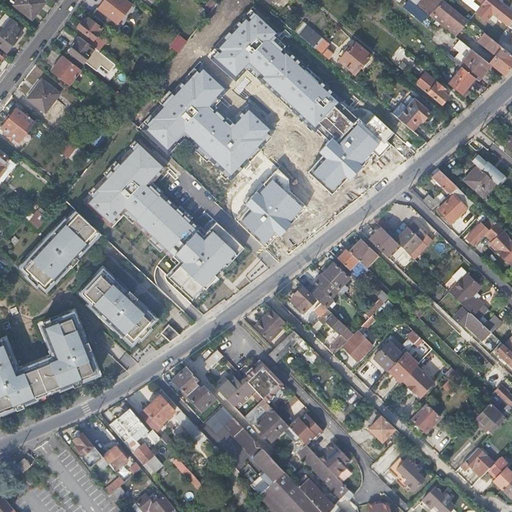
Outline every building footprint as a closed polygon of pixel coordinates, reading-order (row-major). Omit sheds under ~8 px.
[(44,2),(40,0),(17,0),(14,5),(31,19),(44,2)] [(103,0),(92,14),(105,25),(111,17),(118,22),(131,5),(124,0),(103,0)] [(423,9),(430,0),(419,0),(416,4),(423,9)] [(468,19),(443,0),(430,0),(423,9),(455,35),(468,19)] [(484,32),(487,34),(491,29),(486,25),(493,17),(485,11),(487,9),(492,1),(491,0),(484,0),(479,8),(469,20),(484,32)] [(278,32),(252,9),(210,56),(236,79),(248,66),(332,142),(306,171),(333,195),(382,141),(270,41),(278,32)] [(486,25),(491,29),(500,19),(487,9),(485,11),(493,17),(486,25)] [(191,18),(200,24),(203,20),(195,13),(191,18)] [(94,47),(99,51),(108,38),(100,32),(102,28),(89,18),(86,21),(84,20),(83,20),(82,20),(78,25),(78,27),(82,30),(79,35),(94,47)] [(21,32),(8,22),(0,32),(0,46),(6,51),(21,32)] [(491,65),(504,75),(511,66),(511,53),(487,34),(484,32),(479,38),(497,52),(495,54),(487,48),(485,50),(493,56),(489,63),(491,65)] [(442,33),(436,40),(444,46),(450,39),(442,33)] [(169,46),(179,53),(188,41),(178,34),(169,46)] [(94,47),(79,35),(68,50),(83,62),(94,47)] [(315,48),(328,59),(334,53),(327,47),(330,43),(324,37),(315,48)] [(478,40),(487,48),(495,54),(497,52),(479,38),(478,40)] [(454,60),(460,65),(473,50),(466,44),(460,40),(454,47),(460,52),(454,60)] [(354,73),(370,54),(354,41),(338,60),(354,73)] [(476,78),(479,80),(491,65),(489,63),(473,50),(460,65),(462,67),(476,78)] [(68,83),(80,68),(63,55),(52,69),(68,83)] [(225,88),(201,66),(144,126),(167,147),(184,129),(232,174),(273,129),(249,107),(230,127),(208,106),(225,88)] [(449,83),(466,96),(471,89),(469,87),(476,78),(462,67),(449,83)] [(427,93),(440,104),(447,96),(441,91),(444,88),(424,72),(414,83),(423,90),(427,93)] [(59,92),(41,78),(26,96),(44,111),(59,92)] [(398,118),(411,129),(421,118),(423,119),(429,112),(414,99),(398,118)] [(34,121),(16,107),(1,127),(19,141),(34,121)] [(277,164),(297,143),(281,127),(260,149),(277,164)] [(164,166),(138,142),(85,198),(111,223),(124,209),(180,261),(167,275),(196,302),(247,247),(216,219),(202,234),(148,184),(164,166)] [(483,157),(473,148),(466,155),(477,165),(495,180),(495,181),(502,174),(483,156),(483,157)] [(0,170),(10,158),(0,150),(0,170)] [(350,179),(363,191),(376,178),(363,165),(350,179)] [(495,180),(477,165),(470,173),(468,172),(463,177),(482,194),(495,180)] [(457,185),(440,169),(432,176),(449,193),(450,192),(457,185)] [(303,206),(270,177),(245,205),(250,209),(241,219),(269,244),(303,206)] [(473,200),(457,185),(450,192),(452,194),(437,209),(443,215),(442,216),(444,218),(445,217),(451,222),(473,200)] [(437,203),(429,194),(423,199),(432,208),(436,204),(437,203)] [(95,229),(76,211),(66,221),(64,220),(55,230),(57,231),(45,244),(43,242),(21,266),(28,273),(26,275),(36,284),(38,282),(46,289),(58,276),(77,255),(99,232),(95,229)] [(412,221),(394,239),(398,242),(410,254),(427,236),(412,221)] [(505,231),(502,228),(496,222),(488,230),(485,234),(492,241),(499,233),(501,235),(505,231)] [(394,239),(377,223),(371,229),(369,227),(368,229),(370,231),(366,235),(386,255),(398,242),(394,239)] [(470,241),(474,245),(485,234),(488,230),(481,223),(465,239),(468,242),(470,241)] [(499,240),(501,243),(507,236),(504,234),(499,240)] [(511,264),(511,263),(511,241),(507,236),(501,243),(496,249),(511,264)] [(361,239),(350,250),(366,266),(378,254),(361,239)] [(347,247),(338,256),(349,267),(354,263),(366,273),(370,269),(366,266),(350,250),(347,247)] [(325,271),(323,273),(342,291),(346,287),(342,283),(350,274),(355,279),(358,276),(349,267),(338,256),(337,256),(333,260),(334,261),(327,269),(325,271)] [(103,269),(81,292),(92,302),(90,304),(100,313),(102,312),(114,323),(112,325),(131,343),(138,335),(141,337),(150,328),(148,326),(155,318),(103,269)] [(325,292),(318,299),(320,302),(325,306),(332,298),(330,296),(336,291),(340,295),(343,292),(342,291),(323,273),(320,271),(312,280),(319,287),(317,289),(320,293),(323,290),(325,292)] [(467,272),(449,291),(451,293),(470,311),(474,315),(484,303),(477,297),(475,298),(472,296),(481,285),(467,272)] [(301,286),(294,293),(296,296),(291,301),(302,311),(315,299),(301,286)] [(380,297),(365,313),(369,316),(371,314),(384,300),(380,297)] [(314,309),(321,316),(327,309),(325,306),(320,302),(314,309)] [(474,315),(479,319),(489,308),(484,303),(474,315)] [(490,330),(484,325),(479,319),(474,315),(470,311),(469,312),(462,306),(453,316),(460,323),(462,320),(482,338),(490,330)] [(341,334),(327,348),(333,353),(342,344),(353,333),(327,309),(321,316),(318,318),(324,323),(326,320),(341,334)] [(286,323),(272,310),(255,327),(268,341),(286,323)] [(4,339),(0,340),(0,411),(35,398),(34,395),(59,385),(60,388),(97,373),(73,312),(41,324),(55,357),(49,359),(48,357),(22,367),(23,370),(18,372),(4,339)] [(369,316),(361,325),(365,328),(374,318),(371,314),(369,316)] [(501,321),(494,314),(484,325),(490,330),(491,331),(501,321)] [(161,329),(170,341),(179,334),(170,322),(161,329)] [(267,353),(275,361),(288,349),(290,350),(295,345),(294,344),(297,341),(300,344),(307,350),(304,354),(313,364),(320,356),(300,337),(292,329),(267,353)] [(353,333),(342,344),(359,358),(373,343),(357,329),(353,333)] [(408,348),(414,341),(420,335),(416,331),(404,344),(408,348)] [(511,333),(503,343),(511,351),(511,333)] [(511,359),(511,351),(503,343),(500,340),(493,349),(498,353),(497,355),(502,359),(504,358),(509,363),(511,359)] [(375,355),(388,369),(403,353),(389,341),(375,355)] [(223,356),(216,349),(205,360),(211,367),(223,356)] [(418,362),(406,350),(403,353),(388,369),(401,381),(403,378),(417,363),(418,362)] [(283,384),(262,362),(244,378),(255,390),(263,398),(266,402),(283,384)] [(417,363),(403,378),(409,384),(408,385),(416,392),(417,391),(422,395),(436,380),(417,363)] [(171,378),(187,394),(201,381),(186,365),(171,378)] [(255,390),(244,378),(236,386),(228,377),(218,387),(244,416),(263,398),(255,390)] [(201,381),(187,394),(203,409),(216,397),(201,381)] [(511,395),(500,384),(495,390),(498,393),(511,406),(511,395)] [(160,394),(139,414),(154,430),(156,432),(164,425),(162,423),(165,420),(175,411),(160,394)] [(263,398),(244,416),(252,424),(256,424),(272,441),(284,430),(294,440),(298,436),(289,426),(275,411),(266,402),(263,398)] [(507,416),(491,400),(477,414),(482,419),(488,413),(490,415),(493,418),(499,424),(507,416)] [(440,416),(425,402),(411,417),(425,431),(440,416)] [(225,425),(246,447),(255,437),(223,403),(205,420),(216,432),(225,425)] [(139,460),(156,480),(159,477),(155,472),(163,466),(144,444),(141,446),(136,440),(147,429),(129,408),(109,424),(139,460)] [(377,412),(374,409),(368,414),(372,418),(377,412)] [(197,427),(181,410),(178,414),(195,432),(199,429),(197,427)] [(316,437),(322,431),(306,413),(300,418),(298,416),(289,426),(298,436),(299,437),(305,443),(315,434),(316,437)] [(382,440),(394,428),(381,415),(369,427),(382,440)] [(156,432),(154,430),(148,435),(156,443),(161,438),(160,438),(156,432)] [(160,438),(161,438),(169,447),(173,443),(165,433),(160,438)] [(102,457),(85,437),(84,438),(82,436),(79,435),(75,439),(74,442),(79,447),(77,449),(83,457),(80,459),(90,470),(97,464),(102,470),(109,465),(102,457)] [(342,496),(343,495),(348,489),(336,477),(319,458),(313,451),(305,443),(299,437),(298,436),(294,440),(290,444),(298,453),(300,451),(342,496)] [(248,481),(276,511),(326,511),(299,483),(296,480),(271,454),(261,444),(255,437),(246,447),(265,467),(248,481)] [(349,460),(333,442),(332,443),(327,448),(329,450),(319,458),(336,477),(346,467),(344,465),(349,460)] [(109,465),(114,471),(127,459),(115,446),(102,457),(109,465)] [(470,465),(481,476),(488,469),(490,466),(486,462),(490,459),(477,446),(460,463),(463,466),(466,468),(470,465)] [(198,490),(203,486),(200,483),(173,452),(169,456),(198,490)] [(423,466),(410,454),(398,466),(409,476),(405,480),(414,489),(427,476),(420,469),(423,466)] [(494,480),(501,487),(511,476),(511,471),(511,470),(511,468),(511,466),(501,456),(490,466),(499,474),(497,477),(494,480)] [(23,471),(30,465),(25,458),(15,464),(23,471)] [(137,463),(129,467),(133,475),(141,470),(137,463)] [(488,469),(497,477),(499,474),(490,466),(488,469)] [(299,483),(326,511),(328,511),(336,503),(306,471),(296,480),(299,483)] [(511,476),(501,487),(510,496),(511,494),(511,476)] [(114,484),(106,493),(111,499),(120,490),(114,484)] [(432,506),(435,502),(440,508),(437,511),(446,511),(455,504),(449,499),(452,496),(445,489),(442,492),(435,485),(423,497),(432,506)] [(164,496),(163,495),(158,499),(155,495),(150,500),(148,497),(145,494),(136,502),(144,511),(148,508),(151,511),(169,511),(174,508),(164,496)] [(3,496),(0,499),(0,511),(4,511),(11,507),(3,496)] [(374,501),(365,503),(367,511),(389,511),(387,501),(374,504),(374,501)] [(136,511),(143,511),(144,511),(136,502),(132,506),(136,511)]
